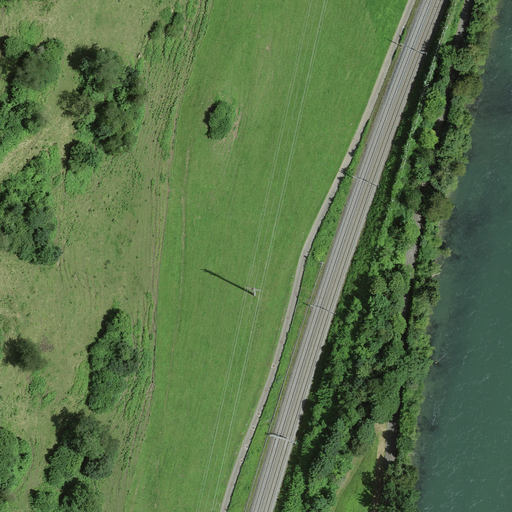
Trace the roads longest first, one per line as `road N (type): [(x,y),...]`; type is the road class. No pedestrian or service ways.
road 1 (residential): [(227,511),(305,256),(412,0)]
road 2 (residential): [(465,0),(409,249),(384,511)]
